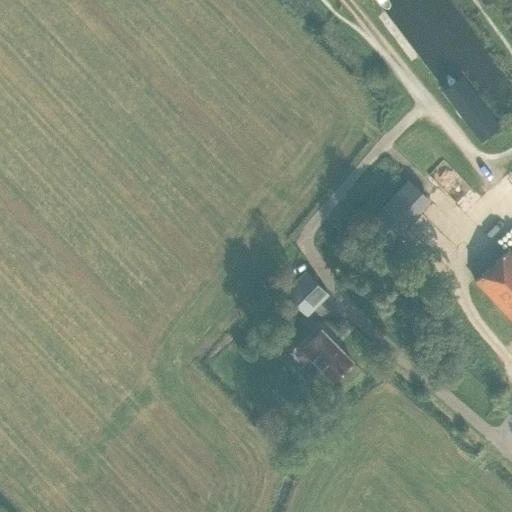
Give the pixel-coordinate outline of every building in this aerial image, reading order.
[(440,92),(478,144),(500,128),(462,76),(440,92)] [(368,221),(389,242),(429,200),(407,179),(368,221)] [(511,252),(508,248),(475,280),(511,318),(511,252)] [(328,294),(310,276),(305,271),(284,293),(307,315),(328,294)] [(322,370),(331,380),(351,360),(320,329),(301,348),(310,358),(301,366),(314,378),(322,370)]
